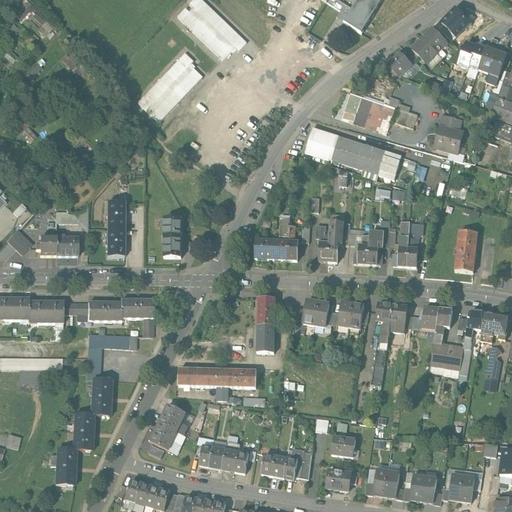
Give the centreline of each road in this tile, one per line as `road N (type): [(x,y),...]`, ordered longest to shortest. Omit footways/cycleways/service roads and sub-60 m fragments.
road 1 (residential): [(445,0),(345,68),(299,112),(204,279)]
road 2 (unclassified): [(204,279),(511,301)]
road 3 (residential): [(369,511),(199,485),(119,460)]
road 4 (unclassified): [(0,281),(204,279)]
road 5 (residential): [(204,279),(119,460)]
